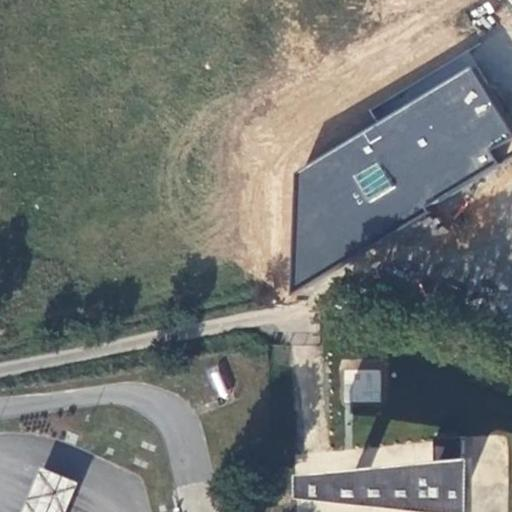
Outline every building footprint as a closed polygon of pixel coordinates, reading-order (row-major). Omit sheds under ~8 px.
[(430,75),(436,85),(462,70),(456,60),(430,75)] [(511,132),(468,68),(295,174),(290,293),(429,213),(424,205),(511,154),(511,132)] [(381,369),(347,368),(346,401),(380,402),(381,369)] [(437,469),(334,479),(332,503),(417,511),(503,511),(505,462),(466,466),(467,438),(438,436),(437,469)] [(23,511),(66,511),(70,503),(79,482),(42,467),(33,488),(23,511)]
